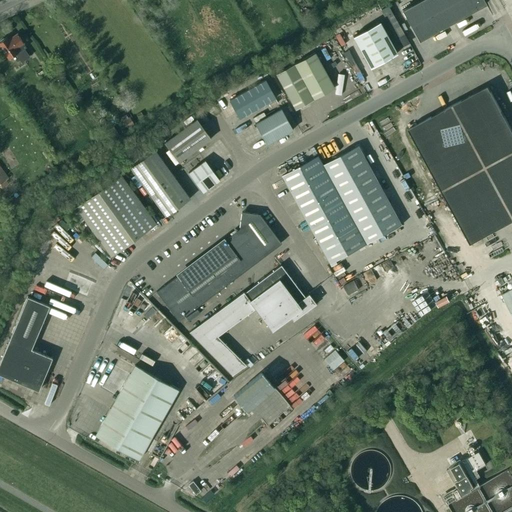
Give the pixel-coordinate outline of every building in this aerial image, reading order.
[(419,41),(486,4),(483,0),(420,0),(402,10),(419,41)] [(409,43),(390,9),(388,6),(381,10),(383,13),(401,47),(409,43)] [(353,36),(370,68),(397,53),(380,22),(353,36)] [(29,57),(23,48),(24,48),(20,43),(21,42),(16,35),(7,42),(5,39),(0,42),(0,48),(8,60),(16,54),(21,62),(29,57)] [(334,88),(315,53),(293,64),(313,99),(334,88)] [(338,61),(333,66),(344,78),(349,73),(338,61)] [(295,109),(313,99),(293,64),(275,74),(295,109)] [(42,69),(48,77),(53,73),(47,65),(42,69)] [(229,100),(240,118),(275,98),(265,80),(229,100)] [(511,221),(511,130),(488,86),(409,129),(470,243),(511,221)] [(293,130),(281,109),(255,123),(266,144),(293,130)] [(134,124),(129,117),(123,121),(127,128),(134,124)] [(211,139),(208,134),(197,119),(164,143),(178,162),(211,139)] [(283,175),(321,246),(331,264),(402,225),(359,146),(323,165),(318,156),(283,175)] [(165,216),(190,198),(154,150),(130,168),(165,216)] [(219,180),(205,160),(188,172),(203,192),(219,180)] [(0,184),(9,177),(0,165),(0,184)] [(111,256),(156,223),(120,174),(75,207),(111,256)] [(239,229),(210,251),(156,291),(178,321),(281,243),(259,214),(242,212),(239,229)] [(244,292),(243,291),(189,332),(232,376),(247,365),(218,336),(255,308),(272,331),(290,317),(293,321),(305,311),(316,303),(309,294),(305,296),(281,265),(244,292)] [(87,295),(94,278),(70,268),(64,285),(87,295)] [(354,278),(344,284),(349,293),(359,288),(354,278)] [(438,302),(431,291),(426,294),(421,285),(409,292),(421,312),(438,302)] [(511,311),(511,288),(502,294),(511,311)] [(57,296),(82,307),(84,303),(59,292),(57,296)] [(0,374),(38,391),(48,368),(52,358),(31,349),(49,306),(27,297),(0,361),(0,374)] [(48,320),(63,326),(66,320),(50,313),(48,320)] [(385,331),(392,339),(403,329),(396,320),(385,331)] [(309,335),(319,348),(329,341),(319,328),(309,335)] [(333,370),(344,360),(335,350),(324,359),(333,370)] [(178,390),(135,365),(95,435),(139,460),(178,390)] [(274,388),(261,372),(234,396),(247,411),(274,388)] [(486,464),(479,452),(447,470),(457,487),(443,495),(447,503),(480,485),(476,478),(480,476),(476,470),(486,464)] [(188,484),(196,494),(201,490),(193,481),(188,484)]
